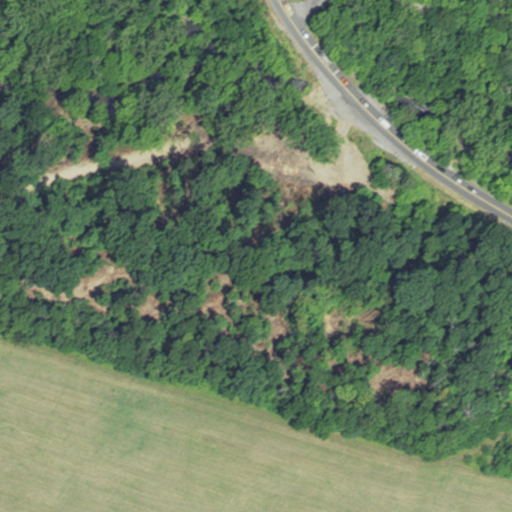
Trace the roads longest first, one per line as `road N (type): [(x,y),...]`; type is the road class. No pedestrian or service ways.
road 1 (residential): [(292,17),(322,0),(511,16)]
road 2 (tertiary): [(511,214),(439,170),(371,108)]
